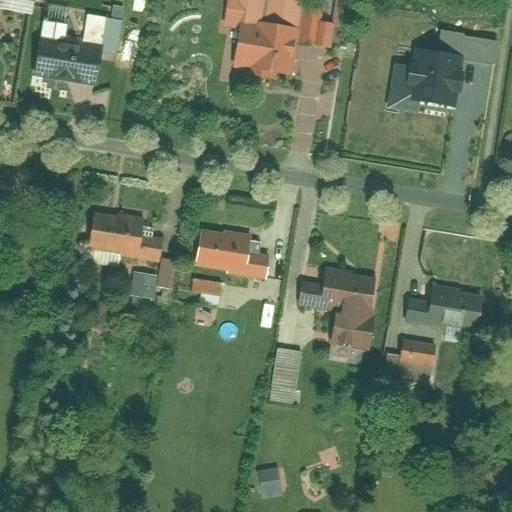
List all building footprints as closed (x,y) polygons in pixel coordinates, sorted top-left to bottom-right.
[(223,0),(218,31),(236,35),(230,71),(245,74),(244,81),(275,87),(276,79),(290,81),(296,49),(322,53),(327,26),(317,25),(319,14),(303,11),(305,1),(298,0),(223,0)] [(39,40),(32,82),(96,93),(104,52),(39,40)] [(404,100),(451,108),(459,60),(417,53),(414,69),(409,69),(404,100)] [(93,216),(87,252),(122,257),(122,260),(158,266),(162,242),(144,239),(147,221),(116,216),(116,220),(93,216)] [(201,233),(195,269),(228,274),(227,277),(265,283),(268,259),(250,256),(252,237),(224,233),(224,236),(201,233)] [(158,289),(174,290),(175,262),(160,261),(158,289)] [(154,300),(158,276),(135,271),(130,296),(154,300)] [(190,298),(219,304),(223,284),(194,277),(190,298)] [(302,286),(299,309),(339,315),(338,318),(332,317),(327,350),(368,357),(374,324),(365,323),(366,317),(371,318),(376,287),(324,279),(322,289),(302,286)] [(426,287),(424,303),(406,300),(403,325),(474,335),(480,294),(426,287)] [(404,338),(399,362),(432,369),(437,346),(404,338)] [(278,348),(269,400),(294,404),(303,352),(278,348)] [(287,467),(259,470),(261,497),(289,495),(287,467)]
